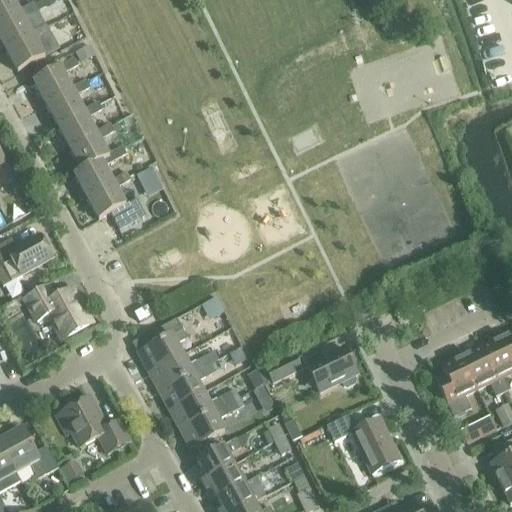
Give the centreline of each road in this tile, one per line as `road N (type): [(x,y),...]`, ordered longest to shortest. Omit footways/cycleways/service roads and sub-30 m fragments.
road 1 (residential): [(107,354),(124,335),(55,209)]
road 2 (residential): [(465,511),(394,367)]
